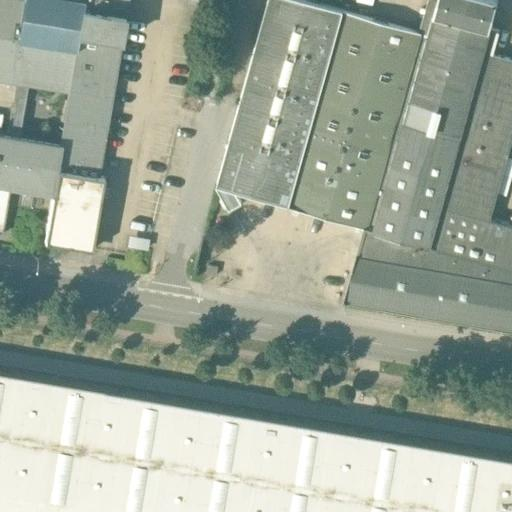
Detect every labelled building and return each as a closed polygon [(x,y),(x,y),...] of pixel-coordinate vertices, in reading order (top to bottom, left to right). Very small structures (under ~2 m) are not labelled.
[(19,43),(25,0),(0,0),(0,81),(71,93),(78,52),(19,43)] [(78,52),(85,0),(25,0),(19,43),(78,52)] [(59,170),(98,177),(130,0),(85,0),(78,52),(71,93),(64,145),(59,170)] [(344,14),(296,0),(271,0),(217,184),(288,205),(344,14)] [(439,0),(435,16),(492,33),(501,1),(496,0),(439,0)] [(428,38),(344,14),(288,205),(372,229),(428,38)] [(435,16),(428,38),(372,229),(434,248),(446,209),(492,52),(497,34),(492,33),(435,16)] [(511,157),(511,57),(492,52),(446,209),(493,222),(511,157)] [(59,170),(64,145),(0,133),(0,187),(9,189),(55,196),(59,170)] [(98,177),(59,170),(55,196),(46,242),(93,250),(106,179),(98,177)] [(0,232),(2,233),(9,189),(0,187),(0,232)] [(434,248),(372,229),(363,257),(511,282),(511,227),(493,222),(446,209),(434,248)] [(511,282),(363,257),(348,302),(511,330),(511,282)] [(511,511),(511,454),(0,367),(0,511),(511,511)]
